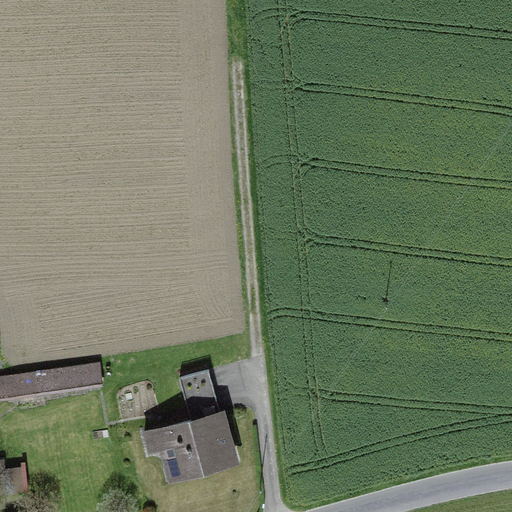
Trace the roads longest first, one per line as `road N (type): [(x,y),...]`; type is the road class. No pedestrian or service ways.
road 1 (track): [(272,511),(236,67)]
road 2 (tertiary): [(511,475),(357,511)]
